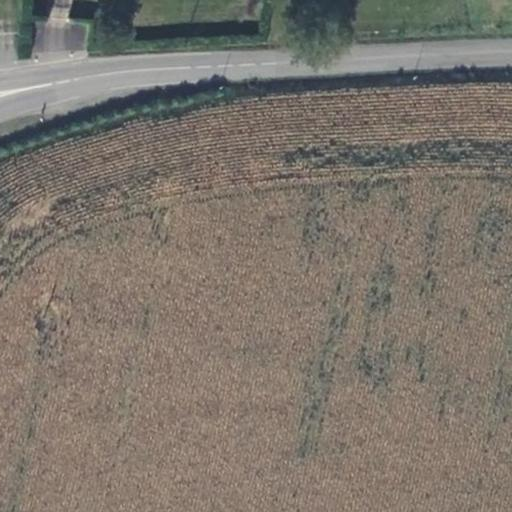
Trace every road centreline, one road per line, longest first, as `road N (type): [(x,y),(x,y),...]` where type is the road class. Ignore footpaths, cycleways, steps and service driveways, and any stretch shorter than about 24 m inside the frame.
road 1 (secondary): [(0,106),(261,63)]
road 2 (secondary): [(261,63),(118,65),(0,82)]
road 3 (secondary): [(511,51),(261,63)]
